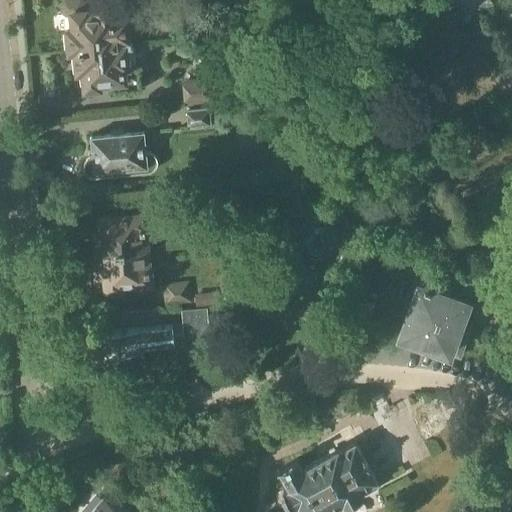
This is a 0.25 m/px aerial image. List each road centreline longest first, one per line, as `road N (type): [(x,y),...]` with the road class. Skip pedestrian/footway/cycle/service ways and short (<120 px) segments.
road 1 (residential): [(35,451),(180,403),(329,377),(478,384),(511,412)]
road 2 (residential): [(35,451),(0,80)]
